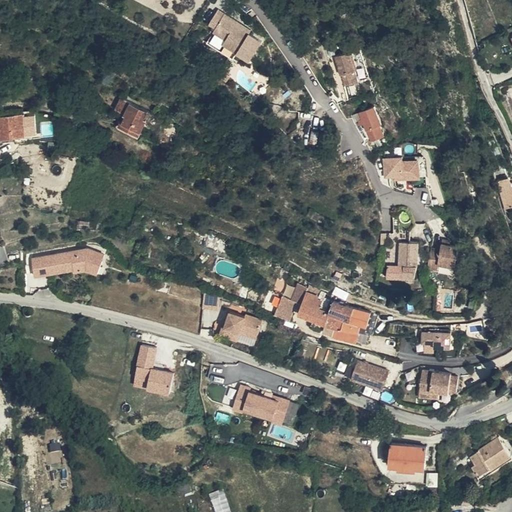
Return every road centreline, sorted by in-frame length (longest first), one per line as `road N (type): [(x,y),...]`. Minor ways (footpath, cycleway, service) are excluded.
road 1 (residential): [(511,403),(465,420),(420,419),(81,306),(0,299)]
road 2 (residential): [(249,0),(342,120),(386,194)]
